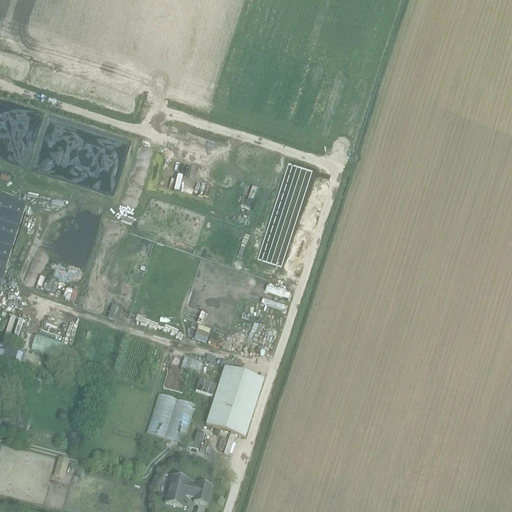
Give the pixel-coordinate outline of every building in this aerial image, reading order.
[(0,286),(5,270),(14,243),(26,205),(0,197),(0,286)] [(80,271),(79,263),(65,264),(65,272),(80,271)] [(64,345),(36,336),(31,352),(58,361),(64,345)] [(2,356),(9,357),(11,342),(3,341),(2,356)] [(206,427),(245,439),(263,382),(224,369),(206,427)] [(203,375),(201,382),(212,385),(214,378),(203,375)] [(165,390),(157,431),(175,434),(183,394),(165,390)] [(185,396),(183,407),(201,411),(203,399),(185,396)] [(178,420),(175,435),(191,438),(194,423),(178,420)] [(54,476),(62,478),(67,462),(59,459),(54,476)] [(165,504),(182,508),(185,496),(194,499),(193,503),(206,506),(211,486),(198,483),(197,487),(188,485),(189,481),(171,477),(165,504)]
